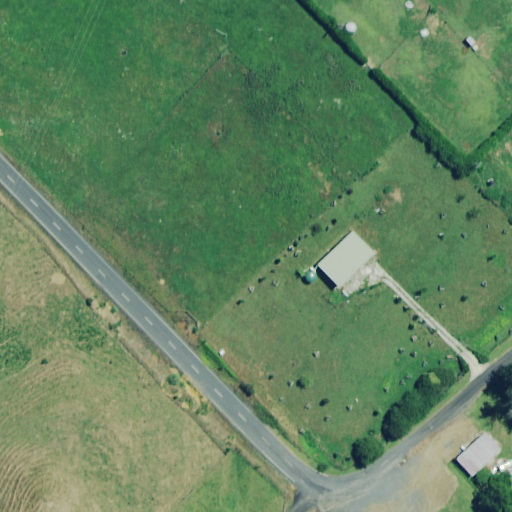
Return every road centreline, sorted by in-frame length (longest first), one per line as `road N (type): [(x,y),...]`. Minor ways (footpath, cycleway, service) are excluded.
road 1 (unclassified): [(334,488),(279,457),(0,169)]
road 2 (residential): [(334,488),(346,489),(387,463),(511,350)]
